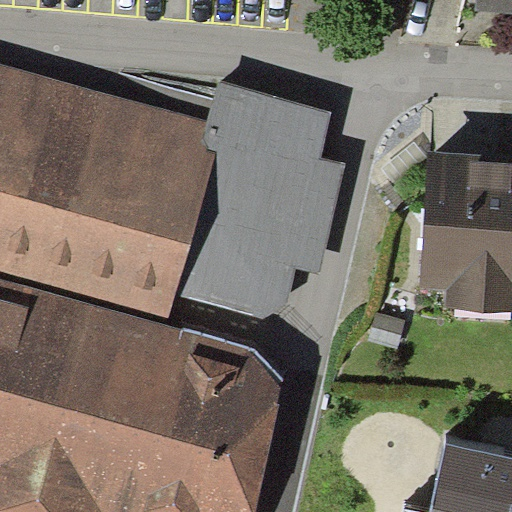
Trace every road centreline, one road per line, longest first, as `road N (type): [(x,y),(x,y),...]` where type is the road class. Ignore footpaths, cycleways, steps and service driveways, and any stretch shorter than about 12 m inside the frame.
road 1 (residential): [(380,76),(274,511)]
road 2 (residential): [(380,76),(0,43)]
road 3 (residential): [(511,81),(380,76)]
